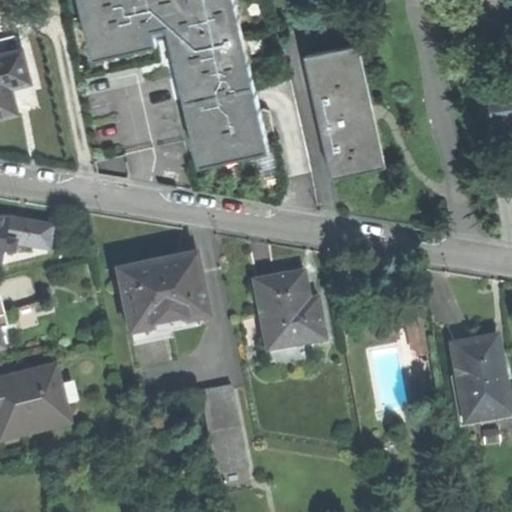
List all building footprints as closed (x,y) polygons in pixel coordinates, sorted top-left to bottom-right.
[(188,82),(199,79),(191,44),(208,41),(198,0),(160,0),(171,49),(181,47),(188,82)] [(199,79),(200,85),(217,82),(235,78),(237,89),(266,82),(247,0),(198,0),(208,41),(191,44),(199,79)] [(0,48),(0,115),(18,111),(11,83),(29,79),(20,43),(0,48)] [(352,44),(306,55),(333,176),(356,171),(379,166),(352,44)] [(511,83),(492,87),(499,130),(511,128),(511,83)] [(0,263),(1,263),(3,253),(5,241),(16,243),(48,248),(51,226),(0,217),(0,263)] [(15,254),(16,243),(5,241),(3,253),(15,254)] [(118,271),(129,331),(206,315),(195,256),(151,264),(118,271)] [(253,281),(266,349),(324,339),(317,301),(306,303),(301,272),(273,277),(253,281)] [(2,296),(0,296),(0,334),(3,348),(14,345),(2,296)] [(403,321),(417,409),(436,406),(422,318),(403,321)] [(454,344),(459,376),(463,375),(469,413),(485,410),(486,416),(511,412),(498,337),(473,341),(454,344)] [(0,437),(0,438),(68,422),(64,405),(60,384),(55,366),(0,379),(0,437)] [(72,381),(60,384),(64,405),(77,402),(72,381)] [(199,392),(214,471),(245,465),(230,387),(199,392)] [(151,406),(154,425),(176,422),(173,403),(151,406)]
